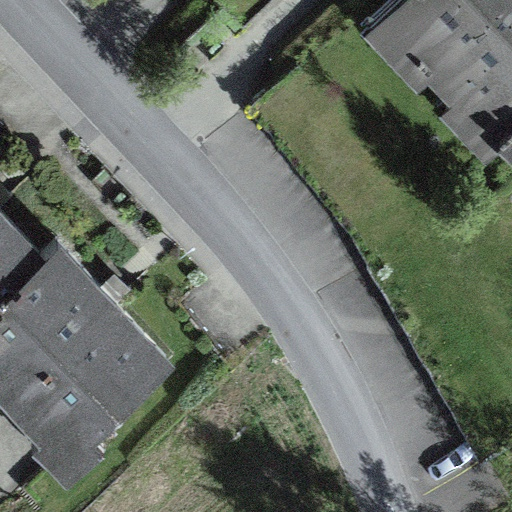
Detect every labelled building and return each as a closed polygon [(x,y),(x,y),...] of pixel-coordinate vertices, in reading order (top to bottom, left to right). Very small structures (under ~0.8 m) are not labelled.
[(496,134),(511,119),(511,0),(376,0),(359,16),(483,146),(496,134)] [(380,252),(432,218),(291,49),(246,87),(380,252)] [(511,119),(496,134),(511,151),(511,119)] [(0,289),(40,252),(0,208),(0,289)] [(511,428),(511,368),(432,218),(380,252),(479,445),(511,428)] [(57,236),(40,252),(0,289),(0,372),(69,445),(166,353),(112,295),(57,236)]
